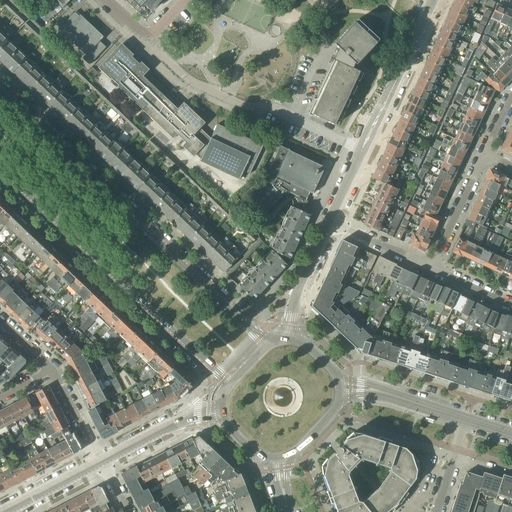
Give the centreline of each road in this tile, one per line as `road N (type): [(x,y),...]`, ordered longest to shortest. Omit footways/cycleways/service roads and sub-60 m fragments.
road 1 (tertiary): [(269,341),(0,92)]
road 2 (tertiary): [(0,166),(217,371),(222,390)]
road 3 (tertiary): [(362,150),(433,0)]
road 4 (tertiary): [(101,463),(164,428),(219,412)]
road 5 (residential): [(430,267),(484,154)]
road 6 (tertiary): [(287,338),(291,306),(330,222)]
